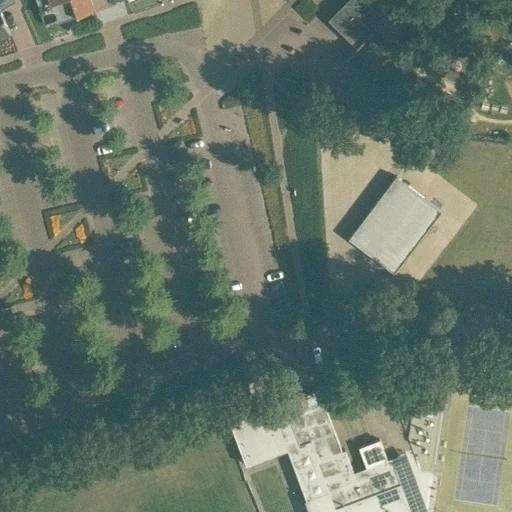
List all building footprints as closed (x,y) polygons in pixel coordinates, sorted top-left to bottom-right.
[(0,0),(0,34),(10,30),(0,8),(14,2),(13,0),(0,0)] [(90,0),(37,0),(39,3),(49,0),(57,0),(62,11),(74,7),(76,13),(93,7),(90,0)] [(348,0),(327,22),(349,43),(356,50),(373,32),(367,26),(362,21),(367,16),(372,10),(362,0),(348,0)] [(406,174),(339,233),(383,281),(448,220),(406,174)] [(283,402),(299,444),(310,440),(318,459),(316,459),(328,490),(304,499),(309,511),(376,511),(369,493),(363,496),(361,492),(366,490),(362,478),(357,480),(353,471),(345,448),(342,450),(319,388),(283,402)] [(266,408),(230,421),(246,463),(282,450),(266,408)] [(357,480),(362,478),(366,490),(361,492),(363,496),(369,493),(376,511),(411,511),(391,457),(387,458),(379,438),(359,446),(366,466),(353,471),(357,480)]
